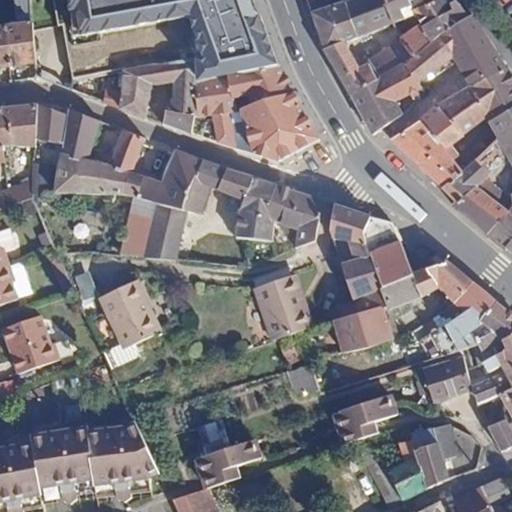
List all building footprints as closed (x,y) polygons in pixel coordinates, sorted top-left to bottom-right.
[(278,65),(254,0),(73,0),(78,45),(193,24),(199,57),(200,75),(229,72),(238,70),(278,65)] [(390,21),(382,0),(345,0),(313,11),(323,44),(342,37),(390,21)] [(453,10),(449,1),(448,0),(382,0),(390,21),(400,17),(397,8),(408,5),(418,23),(420,26),(453,10)] [(403,57),(466,17),(457,5),(453,0),(449,1),(453,10),(420,26),(418,23),(395,36),(403,57)] [(19,22),(4,24),(10,63),(35,61),(33,29),(31,7),(18,9),(19,22)] [(469,83),(504,62),(473,13),(466,17),(403,57),(417,78),(451,55),(469,83)] [(0,65),(10,63),(4,24),(0,24),(0,65)] [(347,90),(403,57),(395,36),(394,33),(386,38),(389,44),(362,60),(363,63),(354,69),(342,37),(323,44),(328,61),(347,90)] [(196,57),(178,59),(176,81),(174,109),(167,108),(166,122),(195,131),(195,121),(198,115),(202,114),(200,75),(199,57),(196,57)] [(371,130),(379,125),(402,111),(393,99),(409,89),(414,98),(419,95),(415,87),(419,83),(417,78),(403,57),(347,90),(371,130)] [(106,88),(105,100),(147,116),(153,79),(176,81),(178,59),(165,60),(121,68),(120,80),(126,81),(125,89),(106,88)] [(503,135),(511,128),(511,75),(504,62),(469,83),(389,135),(456,198),(477,182),(491,171),(480,153),(462,168),(443,144),(487,111),(503,135)] [(278,65),(238,70),(232,72),(229,72),(234,95),(247,92),(250,103),(293,90),(278,65)] [(229,72),(200,75),(202,114),(198,115),(195,121),(214,119),(213,113),(233,109),(237,107),(234,95),(229,72)] [(317,136),(293,90),(250,103),(243,106),(248,128),(254,150),(277,158),(317,136)] [(5,145),(37,141),(38,135),(39,103),(4,106),(5,145)] [(118,196),(134,198),(139,201),(145,177),(131,172),(142,141),(144,136),(120,127),(102,163),(83,159),(99,120),(70,108),(68,114),(39,103),(38,135),(62,147),(54,197),(118,196)] [(214,119),(216,139),(235,145),(235,131),(233,109),(213,113),(214,119)] [(235,145),(254,150),(248,128),(235,131),(235,145)] [(511,210),(511,212),(511,213),(511,128),(503,135),(480,153),(491,171),(509,158),(511,162),(511,210)] [(160,204),(187,210),(203,159),(174,148),(172,152),(163,183),(145,177),(139,201),(160,204)] [(200,263),(203,263),(248,267),(243,238),(272,241),(274,221),(268,217),(277,183),(203,159),(187,210),(200,213),(209,190),(244,199),(236,238),(215,232),(212,256),(202,255),(200,263)] [(31,166),(35,194),(50,192),(46,163),(31,166)] [(453,201),(489,230),(511,212),(477,182),(456,198),(453,201)] [(297,230),(295,247),(315,237),(324,199),(277,183),(268,217),(274,221),(297,230)] [(0,192),(0,206),(34,199),(31,186),(0,192)] [(134,198),(121,256),(149,258),(160,204),(139,201),(134,198)] [(363,232),(371,215),(335,203),(329,231),(330,234),(349,240),(356,259),(340,262),(354,298),(358,310),(381,305),(388,301),(363,232)] [(149,258),(177,261),(187,210),(160,204),(149,258)] [(511,213),(511,212),(489,230),(487,232),(504,246),(507,244),(511,249),(511,213)] [(424,292),(413,270),(411,269),(391,222),(371,215),(363,232),(388,301),(381,305),(386,319),(393,315),(391,306),(422,292),(424,292)] [(454,302),(458,297),(473,281),(444,257),(429,264),(438,284),(450,298),(454,302)] [(438,284),(429,264),(413,270),(424,292),(438,284)] [(3,266),(0,267),(0,306),(14,301),(3,266)] [(74,279),(83,301),(97,295),(89,273),(74,279)] [(297,275),(291,277),(299,303),(306,303),(297,275)] [(260,287),(277,338),(281,337),(295,332),(314,325),(306,303),(299,303),(291,277),(260,287)] [(423,338),(429,357),(465,345),(472,343),(483,339),(473,329),(499,302),(473,281),(458,297),(468,308),(423,338)] [(145,316),(151,313),(135,283),(100,301),(126,353),(155,339),(145,316)] [(338,303),(343,315),(358,310),(354,298),(338,303)] [(483,339),(472,343),(479,363),(484,359),(511,344),(507,335),(511,332),(511,312),(499,302),(473,329),(483,339)] [(333,319),(344,352),(393,340),(388,323),(386,319),(381,305),(358,310),(343,315),(340,316),(333,319)] [(162,335),(151,313),(145,316),(155,339),(162,335)] [(20,380),(61,366),(56,351),(53,353),(42,321),(5,333),(20,380)] [(295,332),(281,337),(290,360),(304,355),(295,332)] [(473,382),(474,387),(480,402),(503,391),(511,387),(511,332),(507,335),(511,344),(484,359),(488,368),(504,362),(506,369),(473,382)] [(464,356),(423,368),(434,401),(474,387),(473,382),(469,369),(464,356)] [(310,360),(289,367),(300,395),(320,389),(310,360)] [(0,380),(0,401),(10,398),(3,380),(0,380)] [(511,387),(503,391),(511,406),(511,410),(506,413),(506,414),(510,422),(511,420),(511,387)] [(345,434),(348,445),(371,437),(382,434),(377,423),(402,414),(396,395),(338,413),(345,434)] [(506,414),(487,423),(501,450),(511,444),(511,426),(510,422),(506,414)] [(0,491),(131,446),(148,440),(136,417),(92,426),(90,421),(33,433),(35,441),(0,448),(0,491)] [(205,428),(214,447),(228,440),(220,421),(205,428)] [(413,439),(429,485),(449,476),(440,451),(456,444),(449,421),(414,429),(411,434),(413,439)] [(204,455),(212,485),(244,476),(241,465),(264,457),(264,453),(258,438),(204,455)] [(391,466),(408,495),(429,485),(413,439),(400,441),(403,460),(391,466)] [(0,491),(0,502),(46,492),(45,484),(100,472),(103,479),(150,467),(158,463),(148,440),(131,446),(0,491)] [(307,511),(312,511),(327,503),(319,477),(316,467),(312,455),(290,463),(295,481),(301,499),(307,511)] [(316,467),(319,477),(330,474),(328,470),(333,468),(331,462),(316,467)] [(383,510),(404,498),(408,495),(391,466),(327,503),(331,511),(360,511),(379,502),(383,510)] [(456,502),(460,511),(475,511),(489,505),(511,494),(511,493),(503,476),(456,497),(456,502)] [(175,497),(182,511),(189,511),(201,508),(196,492),(175,497)] [(410,511),(444,511),(439,499),(410,511)]
